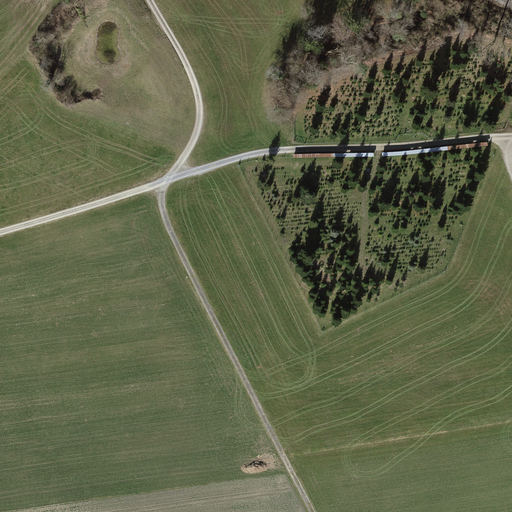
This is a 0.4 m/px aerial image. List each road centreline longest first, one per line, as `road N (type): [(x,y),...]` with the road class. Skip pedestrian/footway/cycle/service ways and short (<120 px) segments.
road 1 (track): [(312,511),(164,214),(168,181)]
road 2 (track): [(168,181),(267,151),(511,135)]
road 3 (track): [(151,0),(197,89),(201,115),(196,139),(168,181)]
road 4 (track): [(168,181),(0,233)]
